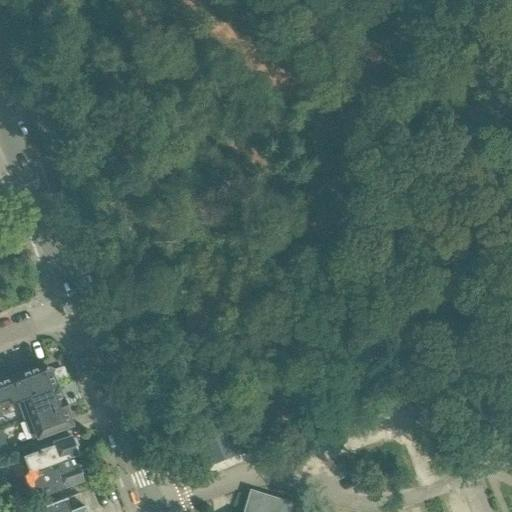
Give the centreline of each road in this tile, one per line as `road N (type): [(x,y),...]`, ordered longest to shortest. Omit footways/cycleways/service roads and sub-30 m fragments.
road 1 (tertiary): [(156,511),(73,302)]
road 2 (tertiary): [(73,302),(0,120)]
